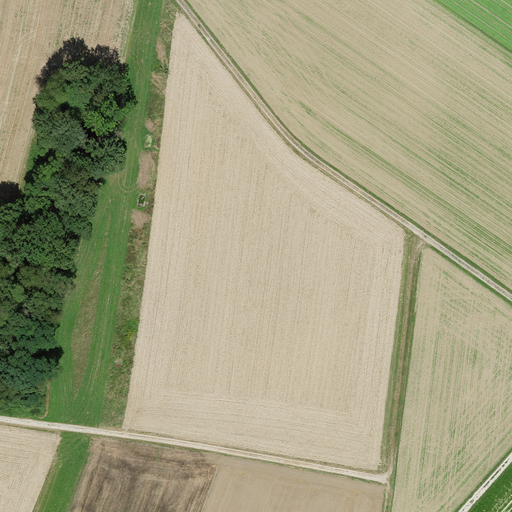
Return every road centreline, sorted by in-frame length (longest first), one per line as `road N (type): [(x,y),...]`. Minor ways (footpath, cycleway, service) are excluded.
road 1 (track): [(511,299),(298,145),(174,0)]
road 2 (track): [(390,479),(0,417)]
road 3 (track): [(428,240),(414,252),(386,511)]
